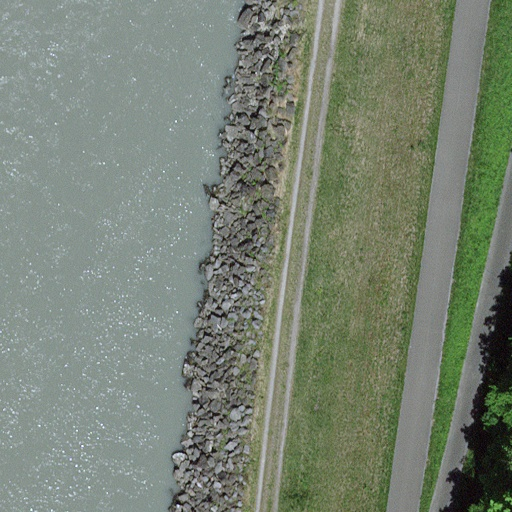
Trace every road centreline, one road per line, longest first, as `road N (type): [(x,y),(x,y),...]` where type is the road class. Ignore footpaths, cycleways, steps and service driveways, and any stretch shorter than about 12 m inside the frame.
road 1 (track): [(273,511),(339,0)]
road 2 (track): [(511,253),(450,511)]
